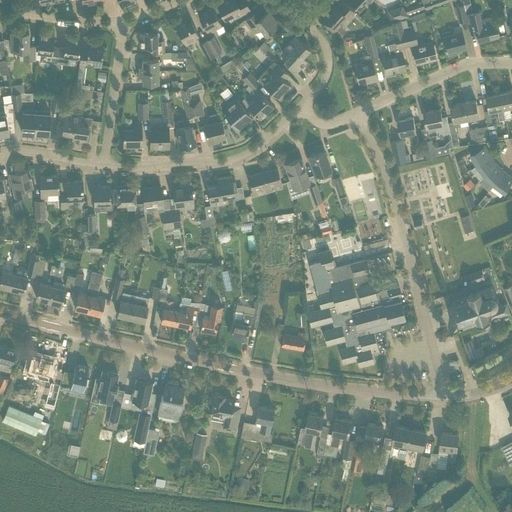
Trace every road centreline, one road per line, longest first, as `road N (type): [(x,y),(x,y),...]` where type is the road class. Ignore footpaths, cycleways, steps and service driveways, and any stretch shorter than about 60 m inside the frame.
road 1 (tertiary): [(0,312),(320,386),(445,397)]
road 2 (residential): [(445,397),(386,172),(355,115)]
road 3 (residential): [(301,107),(243,155),(169,166),(104,164)]
road 4 (residential): [(355,115),(465,65),(511,63)]
road 5 (residential): [(104,164),(122,21)]
road 6 (residential): [(122,21),(0,14)]
